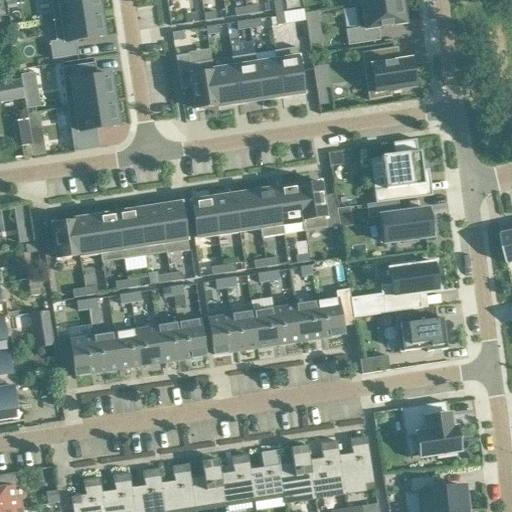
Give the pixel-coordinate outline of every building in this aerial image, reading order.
[(50,0),(53,19),(100,11),(98,0),(50,0)] [(357,29),(345,31),(348,46),(380,41),(378,29),(405,24),(401,0),(391,0),(354,6),(357,29)] [(281,1),(273,2),(275,14),(283,13),(281,1)] [(258,6),(246,8),(247,15),(259,14),(258,6)] [(246,8),(234,9),(235,17),(247,15),(246,8)] [(100,11),(53,19),(57,42),(49,43),(52,60),(78,56),(75,41),(104,37),(100,11)] [(215,12),(203,14),(205,22),(216,20),(215,12)] [(283,13),(275,14),(277,26),(285,25),(283,13)] [(260,20),(248,21),(249,29),(261,27),(260,20)] [(236,23),(238,31),(249,29),(248,21),(236,23)] [(217,26),(206,28),(207,36),(219,34),(217,26)] [(183,31),(172,33),(173,41),(184,39),(183,31)] [(297,48),(275,52),(276,61),(282,97),(304,94),(301,72),(298,58),(297,48)] [(397,48),(361,54),(368,101),(391,98),(390,92),(415,88),(411,60),(399,62),(397,48)] [(180,91),(192,89),(196,110),(218,107),(212,71),(213,71),(212,61),(190,65),(188,55),(175,57),(180,91)] [(233,68),(234,68),(239,104),(260,100),(255,65),(256,65),(254,55),(231,58),(233,68)] [(256,65),(255,65),(260,100),(282,97),(276,62),(256,65)] [(61,69),(67,108),(114,101),(110,75),(96,77),(94,63),(61,69)] [(213,71),(212,71),(218,107),(239,104),(234,68),(233,68),(213,71)] [(0,83),(0,102),(23,98),(20,80),(0,83)] [(114,101),(67,108),(74,153),(99,149),(96,130),(118,126),(114,101)] [(374,191),(375,204),(398,201),(432,196),(432,194),(430,195),(431,195),(422,197),(420,187),(421,187),(420,186),(424,186),(420,152),(414,153),(413,142),(416,142),(415,140),(392,143),(393,144),(395,144),(397,155),(381,157),(385,189),(374,191)] [(34,156),(32,148),(32,145),(21,147),(23,158),(34,156)] [(341,151),(327,153),(329,168),(343,166),(341,151)] [(320,183),(298,186),(305,232),(327,228),(326,220),(320,183)] [(305,232),(298,186),(276,190),(283,235),(284,235),(283,225),(302,222),(304,232),(305,232)] [(283,235),(276,190),(255,193),(262,238),(283,235)] [(262,238),(255,193),(234,196),(239,232),(260,229),(261,239),(262,238)] [(234,196),(212,200),(218,235),(239,232),(234,196)] [(190,203),(196,239),(218,235),(212,200),(190,203)] [(431,234),(434,234),(432,220),(429,220),(428,210),(399,214),(398,201),(375,204),(366,205),(368,219),(380,218),(384,244),(403,241),(403,244),(417,243),(417,239),(431,237),(431,234)] [(181,204),(159,208),(166,255),(189,252),(181,204)] [(166,255),(159,208),(138,211),(145,257),(165,253),(166,255)] [(145,257),(138,211),(116,214),(123,260),(145,257)] [(123,260),(116,214),(95,218),(102,263),(123,260)] [(102,263),(95,218),(74,221),(79,257),(100,253),(101,263),(102,263)] [(337,219),(326,220),(327,228),(339,227),(337,219)] [(51,225),(57,260),(79,257),(74,221),(51,225)] [(511,263),(511,233),(501,236),(507,265),(511,263)] [(295,256),(297,264),(309,262),(308,254),(295,256)] [(277,258),(265,260),(266,268),(278,266),(277,258)] [(266,268),(265,260),(253,261),(255,269),(266,268)] [(382,295),(350,299),(353,319),(394,313),(422,309),(420,294),(439,291),(437,282),(440,281),(438,266),(435,266),(435,264),(415,266),(415,262),(390,265),(391,270),(390,270),(392,285),(381,286),(382,295)] [(234,264),(223,266),(224,274),(236,272),(234,264)] [(224,274),(223,266),(211,268),(212,276),(224,274)] [(312,276),(310,267),(300,268),(301,277),(312,276)] [(279,281),(278,272),(267,273),(269,282),(279,281)] [(181,273),(169,274),(171,282),(183,281),(181,273)] [(269,282),(267,273),(257,275),(259,284),(269,282)] [(171,282),(169,274),(158,276),(159,284),(171,282)] [(236,287),(235,278),(225,280),(226,289),(236,287)] [(140,287),(139,279),(127,281),(128,289),(140,287)] [(226,289),(225,280),(215,282),(216,290),(226,289)] [(128,289),(127,281),(115,283),(116,291),(128,289)] [(96,287),(84,289),(85,297),(97,295),(96,287)] [(183,296),(182,287),(172,288),(173,297),(183,296)] [(173,297),(172,288),(162,290),(163,299),(173,297)] [(85,297),(84,289),(72,291),(74,299),(85,297)] [(350,299),(349,290),(336,292),(337,300),(316,303),(321,339),(343,336),(342,328),(354,326),(353,319),(350,299)] [(140,302),(139,293),(129,295),(130,304),(140,302)] [(130,304),(129,295),(119,296),(120,305),(130,304)] [(98,309),(96,300),(86,301),(88,310),(98,309)] [(88,310),(86,301),(76,303),(78,312),(88,310)] [(316,303),(294,307),(300,342),(321,339),(316,303)] [(294,307),(273,310),(278,346),(300,342),(294,307)] [(427,353),(447,350),(442,319),(436,320),(434,308),(422,309),(394,313),(399,353),(426,349),(427,353)] [(273,310),(252,313),(257,349),(278,346),(273,310)] [(47,312),(31,314),(36,349),(52,346),(47,312)] [(252,313),(230,317),(236,352),(257,349),(252,313)] [(236,352),(230,317),(208,320),(214,356),(236,352)] [(0,354),(13,352),(10,338),(6,338),(3,319),(7,319),(7,318),(0,319),(0,354)] [(200,321),(177,325),(183,360),(205,357),(200,321)] [(177,325),(156,328),(161,364),(183,360),(177,325)] [(156,328),(135,331),(140,367),(161,364),(156,328)] [(135,331),(113,335),(119,370),(140,367),(135,331)] [(113,335),(92,338),(97,373),(119,370),(113,335)] [(97,373),(92,338),(70,341),(75,377),(97,373)] [(0,389),(18,387),(16,372),(11,373),(8,354),(13,353),(13,352),(0,354),(0,389)] [(387,356),(360,361),(362,375),(389,371),(387,356)] [(18,387),(0,389),(0,425),(23,422),(21,406),(16,407),(13,388),(18,387)] [(455,453),(459,452),(456,428),(452,428),(450,415),(447,415),(445,403),(400,410),(400,412),(401,412),(405,438),(416,436),(420,458),(437,456),(437,459),(455,456),(455,453)] [(341,456),(339,456),(338,456),(344,496),(375,491),(366,437),(349,440),(351,451),(352,450),(352,454),(341,456)] [(312,460),(309,461),(308,461),(314,501),(344,496),(338,456),(339,456),(336,442),(320,444),(321,455),(322,455),(323,459),(312,461),(312,460)] [(282,465),(279,465),(283,496),(284,505),(314,501),(308,461),(309,461),(307,446),(290,449),(292,460),(293,463),(282,465)] [(223,474),(220,474),(219,475),(224,505),(254,500),(249,470),(250,470),(248,456),(231,458),(233,469),(234,473),(223,474)] [(193,479),(190,479),(194,509),(224,505),(219,475),(220,474),(218,460),(201,463),(203,473),(204,473),(204,477),(193,479)] [(163,483),(161,484),(160,484),(164,511),(177,511),(194,509),(190,479),(188,465),(172,467),(173,478),(174,478),(174,482),(163,483)] [(279,465),(250,470),(249,470),(254,500),(283,496),(279,465)] [(134,488),(131,488),(130,488),(134,511),(164,511),(160,484),(161,484),(159,469),(142,472),(144,483),(145,486),(134,488)] [(0,511),(22,509),(20,498),(15,499),(13,488),(18,487),(16,473),(0,475),(0,511)] [(104,492),(102,493),(101,493),(103,511),(134,511),(130,488),(131,488),(129,474),(112,477),(114,487),(115,487),(115,491),(104,493),(104,492)] [(417,492),(419,511),(463,511),(469,511),(467,495),(464,496),(463,487),(436,490),(435,477),(410,480),(411,493),(417,492)] [(103,511),(101,493),(102,493),(99,479),(83,481),(84,492),(85,492),(86,496),(74,497),(70,498),(72,511),(103,511)] [(45,492),(47,504),(59,502),(57,490),(45,492)]
